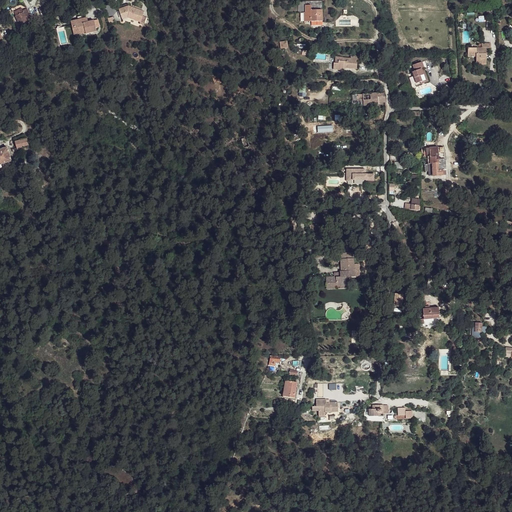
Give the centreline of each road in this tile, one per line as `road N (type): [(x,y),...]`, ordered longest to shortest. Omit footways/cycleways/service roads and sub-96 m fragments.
road 1 (unknown): [(375,395),(388,293),(385,204),(299,207),(307,293),(302,369),(327,394),(370,398)]
road 2 (residential): [(385,204),(392,111),(511,107)]
road 3 (unknown): [(375,395),(393,404),(432,404),(462,426),(489,424)]
